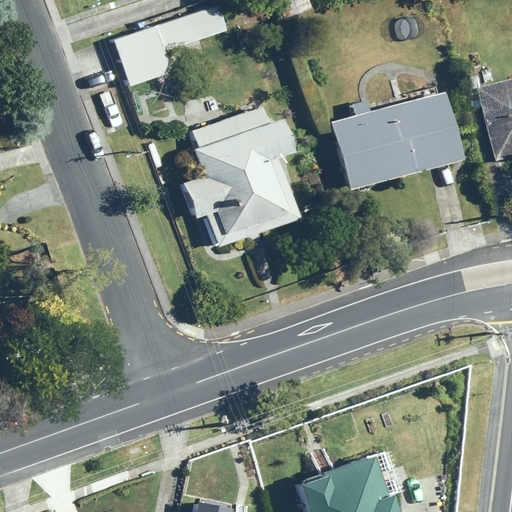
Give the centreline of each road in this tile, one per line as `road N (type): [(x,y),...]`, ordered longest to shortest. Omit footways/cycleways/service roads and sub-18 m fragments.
road 1 (residential): [(163,398),(12,0)]
road 2 (tertiary): [(163,398),(467,294),(511,286)]
road 3 (tertiary): [(0,455),(163,398)]
